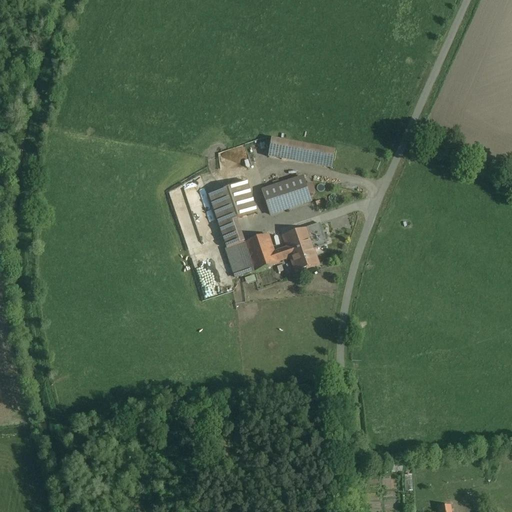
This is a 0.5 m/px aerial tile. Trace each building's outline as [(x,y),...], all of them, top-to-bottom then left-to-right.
[(286,164),(339,176),(343,158),(290,147),(286,164)] [(305,175),(265,188),(273,214),(314,201),(305,175)] [(212,196),(223,228),(239,222),(261,216),(251,184),(212,196)] [(185,193),(184,193),(185,195),(172,199),(177,215),(191,210),(185,193)] [(239,222),(223,228),(239,280),(256,274),(246,244),(239,222)] [(320,265),(308,228),(282,237),(287,253),(290,260),(294,274),(320,265)] [(277,256),(271,236),(246,244),(256,274),(280,266),(280,264),(277,256)] [(287,253),(277,256),(280,264),(290,260),(287,253)] [(397,511),(397,492),(387,492),(386,511),(397,511)] [(454,511),(454,501),(442,502),(443,511),(454,511)]
